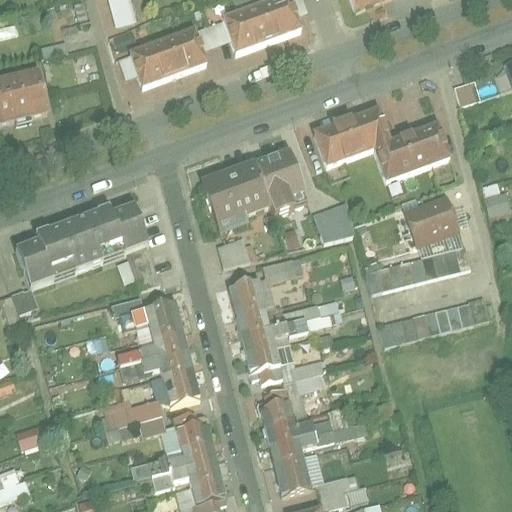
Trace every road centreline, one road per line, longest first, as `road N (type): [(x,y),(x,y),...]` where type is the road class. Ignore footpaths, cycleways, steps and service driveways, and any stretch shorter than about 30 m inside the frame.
road 1 (residential): [(256,511),(164,157)]
road 2 (residential): [(164,157),(347,94)]
road 3 (residential): [(335,53),(154,118)]
road 4 (residential): [(0,221),(164,157)]
road 5 (residential): [(347,94),(511,32)]
road 6 (residential): [(154,118),(0,180)]
road 7 (residential): [(488,0),(335,53)]
